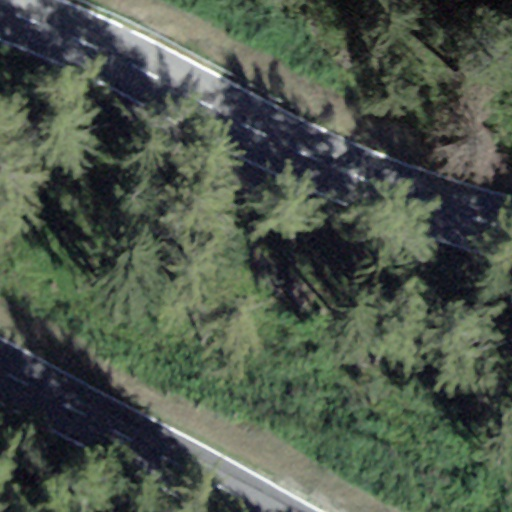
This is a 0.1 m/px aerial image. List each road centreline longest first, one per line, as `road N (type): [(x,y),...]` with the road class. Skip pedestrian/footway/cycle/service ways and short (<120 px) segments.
road 1 (tertiary): [(0,7),(152,72),(356,176),(511,226)]
road 2 (tertiary): [(271,511),(0,369)]
